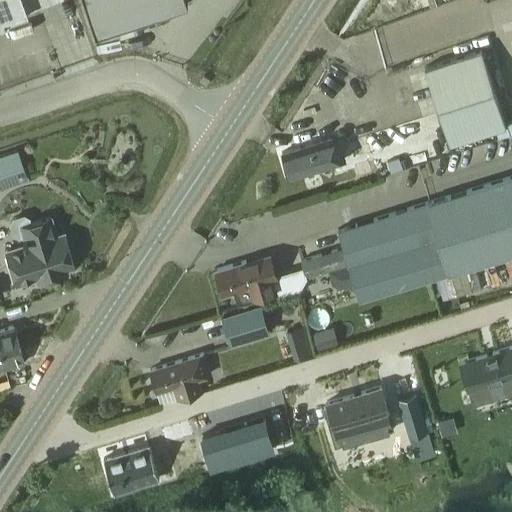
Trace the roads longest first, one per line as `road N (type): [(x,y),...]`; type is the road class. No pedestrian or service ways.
road 1 (unclassified): [(38,422),(74,441),(100,440),(511,315)]
road 2 (secondary): [(38,422),(229,130)]
road 3 (unclassified): [(0,116),(135,76),(229,130)]
road 4 (secondary): [(229,130),(317,0)]
